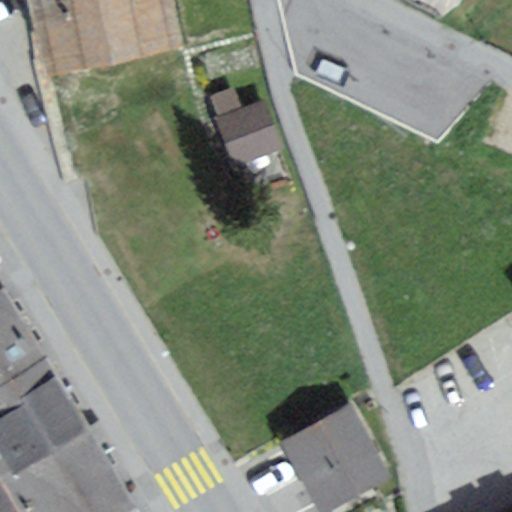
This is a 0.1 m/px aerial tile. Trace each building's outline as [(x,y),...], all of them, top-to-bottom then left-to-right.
[(163,0),(29,0),(46,74),(174,46),(163,0)] [(355,25),(313,5),(295,44),(337,64),(355,25)] [(214,102),(220,122),(234,166),(279,152),(264,107),(241,114),(235,95),(214,102)] [(0,293),(0,486),(16,511),(112,511),(128,502),(0,293)] [(347,409),(282,446),(319,511),(325,511),(386,478),(347,409)]
